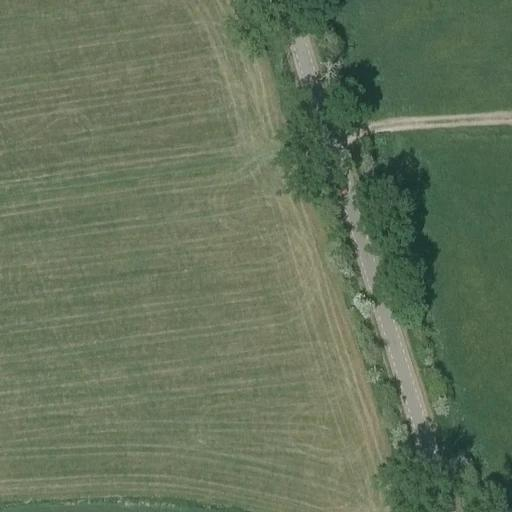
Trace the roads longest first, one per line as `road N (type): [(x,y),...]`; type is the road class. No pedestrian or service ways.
road 1 (secondary): [(444,511),(284,0)]
road 2 (track): [(330,145),(387,125),(511,116)]
